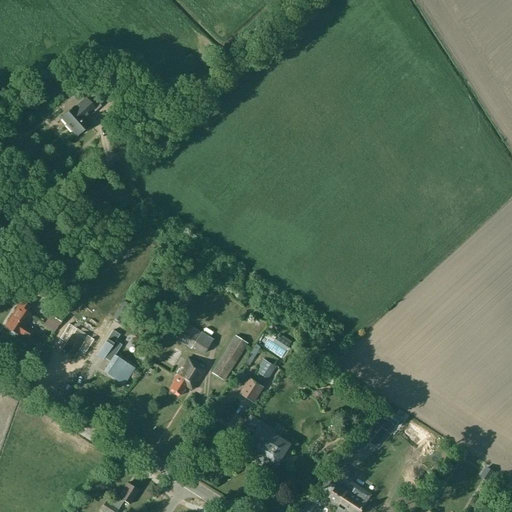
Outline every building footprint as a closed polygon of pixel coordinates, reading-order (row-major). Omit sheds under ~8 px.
[(86,98),(75,108),(73,107),(61,118),(67,124),(66,125),(72,131),(73,130),(77,135),(89,124),(85,119),(88,116),(87,115),(94,108),(86,98)] [(1,132),(17,147),(24,141),(7,126),(1,132)] [(116,243),(107,256),(115,262),(124,248),(116,243)] [(198,283),(194,292),(203,296),(207,287),(198,283)] [(17,335),(18,335),(20,333),(30,339),(34,332),(25,326),(32,314),(27,311),(30,306),(21,300),(10,317),(11,318),(5,327),(11,331),(10,332),(10,333),(11,334),(11,335),(12,336),(13,336),(14,336),(15,336),(16,336),(17,335)] [(43,325),(53,332),(63,317),(50,309),(46,316),(48,317),(43,325)] [(204,354),(213,339),(201,332),(179,318),(169,334),(191,348),(193,347),(204,354)] [(82,341),(86,335),(78,329),(74,336),(71,334),(62,349),(74,356),(83,342),(82,341)] [(236,335),(212,373),(224,380),(248,343),(236,335)] [(96,355),(103,360),(104,358),(110,361),(103,372),(121,384),(132,367),(108,351),(113,343),(107,339),(96,355)] [(175,365),(179,357),(174,354),(170,362),(175,365)] [(180,395),(186,386),(192,390),(204,370),(198,366),(199,365),(187,358),(172,382),(173,382),(170,389),(180,395)] [(259,373),(268,379),(276,368),(266,361),(259,373)] [(240,393),(252,401),(262,386),(250,378),(240,393)] [(394,427),(402,418),(389,406),(381,415),(394,427)] [(288,445),(270,433),(272,430),(250,416),(244,425),(256,432),(251,439),(253,440),(248,447),(276,464),(280,457),(281,458),(285,452),(284,451),(288,445)] [(387,431),(376,422),(365,437),(375,446),(387,431)] [(351,483),(355,475),(343,468),(339,474),(337,473),(334,478),(329,475),(319,490),(325,493),(328,489),(333,493),(330,496),(336,500),(335,501),(351,511),(359,511),(363,507),(362,507),(365,503),(351,494),(352,492),(344,486),(348,481),(351,483)] [(117,508),(123,500),(129,504),(138,490),(137,489),(136,487),(134,485),(132,486),(127,483),(118,497),(116,496),(111,504),(105,501),(100,509),(104,511),(115,511),(118,509),(117,508)]
